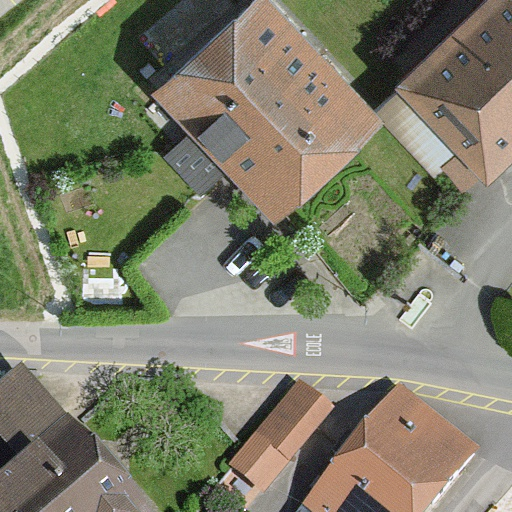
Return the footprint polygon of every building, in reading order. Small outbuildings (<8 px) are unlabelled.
[(261,223),(368,122),(251,0),(247,0),(142,99),(261,223)] [(511,0),(481,0),(405,77),(413,84),(386,112),(472,197),(511,157),(511,0)] [(0,511),(133,511),(23,378),(0,396),(0,441),(25,472),(0,493),(0,511)] [(335,416),(299,386),(219,480),(255,510),(335,416)] [(480,458),(400,394),(305,511),(428,511),(436,503),(440,507),(480,458)]
